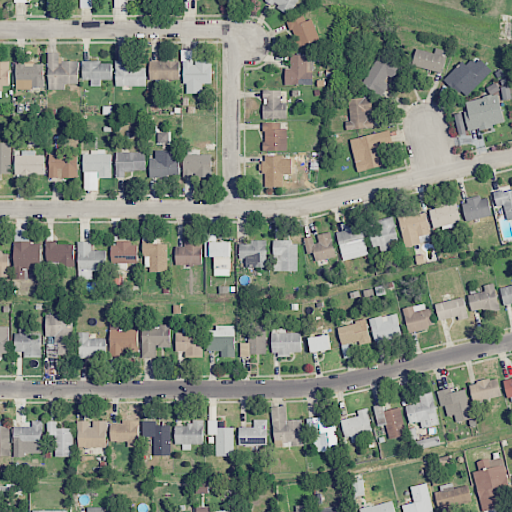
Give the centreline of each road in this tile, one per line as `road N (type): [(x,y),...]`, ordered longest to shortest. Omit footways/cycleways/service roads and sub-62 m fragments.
road 1 (residential): [(511,156),(293,208),(0,214)]
road 2 (residential): [(511,341),(291,390),(0,394)]
road 3 (residential): [(233,30),(0,34)]
road 4 (residential): [(233,211),(233,30)]
